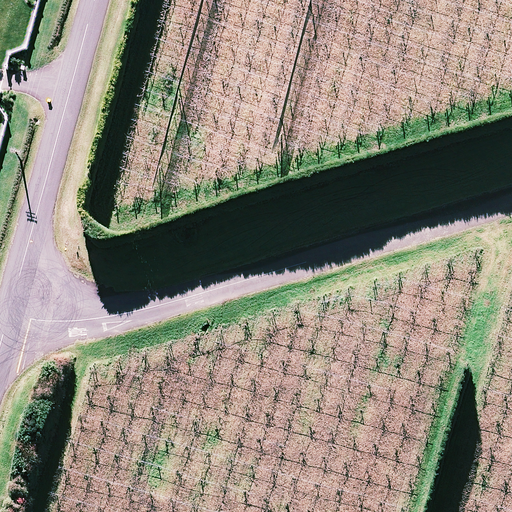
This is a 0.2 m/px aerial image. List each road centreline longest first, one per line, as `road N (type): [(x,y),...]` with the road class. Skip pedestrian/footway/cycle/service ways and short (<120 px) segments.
road 1 (unclassified): [(8,315),(114,314),(511,198)]
road 2 (unclassified): [(8,315),(95,0)]
